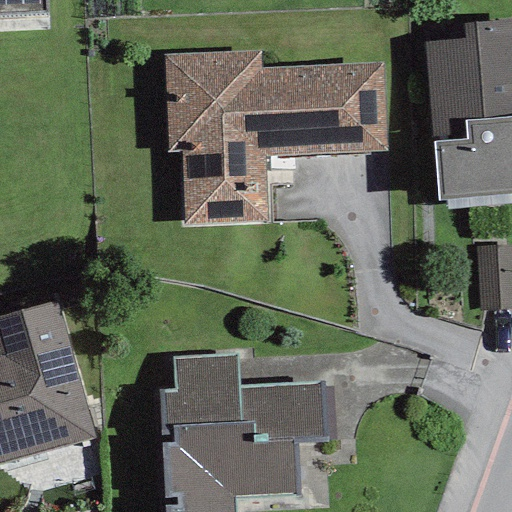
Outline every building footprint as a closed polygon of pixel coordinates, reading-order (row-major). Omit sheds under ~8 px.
[(44,0),(0,0),(0,19),(45,17),(44,0)] [(511,20),(463,25),(464,39),(423,42),(431,142),(465,139),(464,122),(511,117),(511,20)] [(258,51),(163,55),(167,151),(180,151),(183,224),(265,221),(262,156),(385,152),(381,63),(259,68),(258,51)] [(511,193),(511,117),(464,122),(465,139),(431,142),(437,201),(511,193)] [(511,245),(475,247),(479,311),(511,309),(511,245)] [(0,465),(94,438),(63,331),(55,302),(0,317),(0,465)] [(236,355),(172,358),(173,390),(158,391),(164,511),(235,511),(234,498),(294,495),(292,437),(324,435),(321,384),(237,388),(236,355)]
